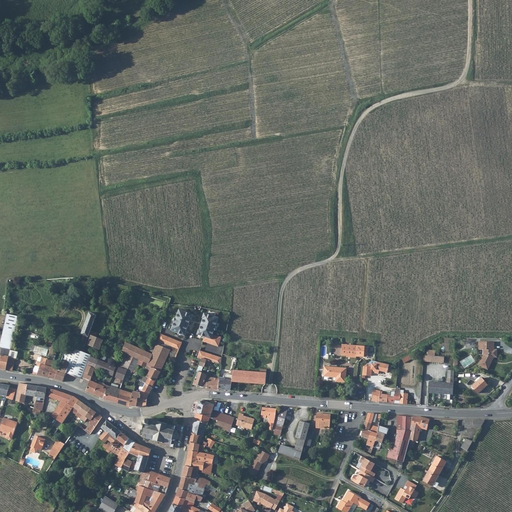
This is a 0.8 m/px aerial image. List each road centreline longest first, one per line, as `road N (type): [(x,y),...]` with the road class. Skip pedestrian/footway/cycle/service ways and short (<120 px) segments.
road 1 (track): [(267,398),(281,287),(336,251),(340,177),(358,122),(373,105),(456,82),(468,58),(471,0)]
road 2 (secondary): [(182,400),(208,394),(493,413)]
road 3 (track): [(288,277),(168,289),(109,277),(0,276)]
road 4 (secondary): [(0,374),(56,384),(125,412),(182,400)]
road 5 (track): [(339,190),(336,166),(354,99),(331,6)]
road 6 (track): [(337,0),(248,52),(253,136)]
road 7 (track): [(327,261),(511,235)]
